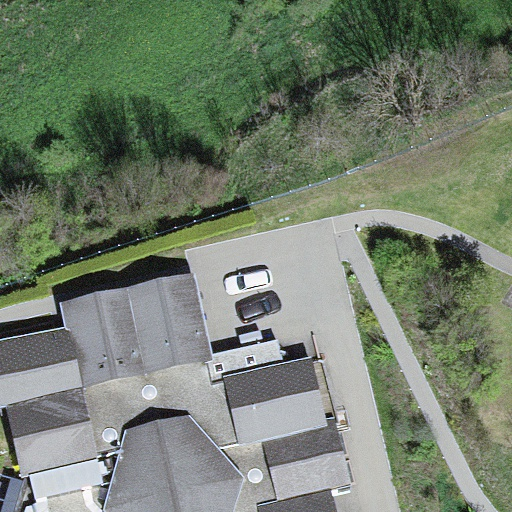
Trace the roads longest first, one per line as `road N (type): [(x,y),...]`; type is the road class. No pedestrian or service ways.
road 1 (track): [(495,511),(481,502),(344,233),(320,239)]
road 2 (track): [(344,233),(378,219),(511,265)]
